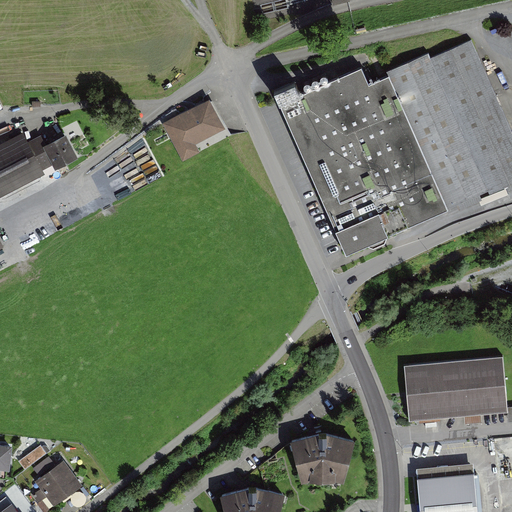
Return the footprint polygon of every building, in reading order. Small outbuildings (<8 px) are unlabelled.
[(299,84),(277,94),(346,258),(394,238),(393,235),(453,210),(452,209),(511,183),(511,130),(474,41),(432,58),(431,55),(390,72),(392,76),(371,85),(365,71),(304,96),(299,84)] [(210,102),(165,126),(186,164),(203,155),(199,149),(227,134),(210,102)] [(23,132),(0,143),(0,196),(45,174),(43,169),(56,163),(59,168),(79,158),(68,135),(47,146),(42,137),(29,144),(23,132)] [(503,355),(404,363),(409,419),(508,411),(508,406),(503,355)] [(317,435),(290,444),(300,483),(309,481),(336,481),(345,484),(355,442),(327,434),(317,435)] [(13,444),(0,442),(0,465),(10,467),(13,444)] [(83,484),(66,459),(37,480),(54,504),(83,484)] [(417,466),(420,511),(478,511),(474,461),(417,466)] [(251,487),(224,493),(229,511),(283,511),(288,495),(264,488),(251,487)]
